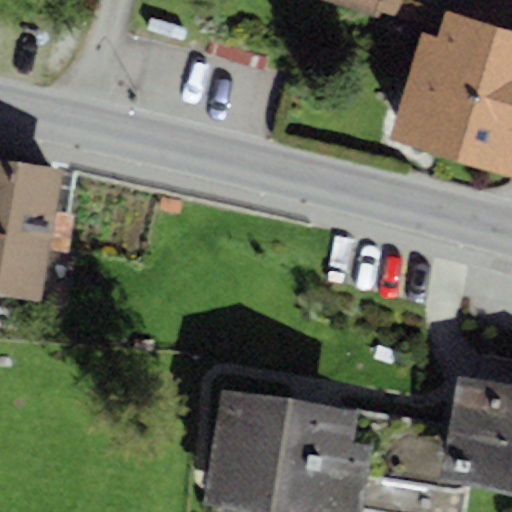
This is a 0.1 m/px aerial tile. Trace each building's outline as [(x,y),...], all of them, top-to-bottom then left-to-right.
[(321,0),(374,17),(379,0),(424,0),(455,10),(457,0),(321,0)] [(452,19),(443,16),(436,40),(423,36),(394,136),(511,170),(511,0),(457,0),(455,10),(452,19)] [(78,171),(0,157),(0,293),(39,300),(48,248),(65,251),(78,171)] [(511,383),(456,374),(448,423),(438,481),(465,485),(511,491),(511,383)] [(357,409),(220,389),(203,503),(263,511),(362,511),(373,442),(353,439),(357,409)] [(448,423),(357,409),(353,439),(373,442),(362,511),(463,511),(465,485),(438,481),(448,423)]
